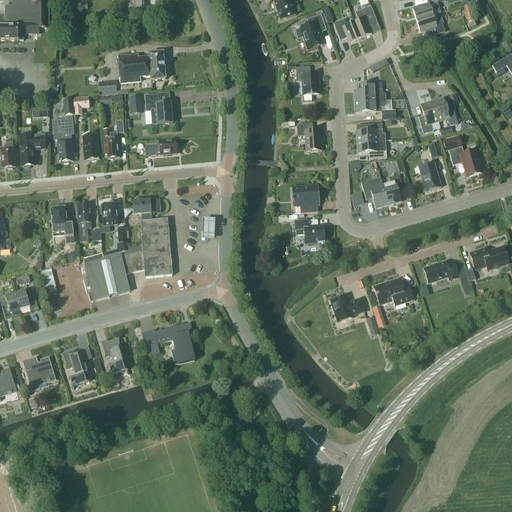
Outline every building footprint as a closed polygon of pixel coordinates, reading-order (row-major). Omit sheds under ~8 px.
[(24,42),(24,36),(39,36),(39,31),(49,31),(48,0),(11,0),(12,8),(9,8),(9,18),(4,18),(4,29),(0,28),(0,42),(18,42),(24,42)] [(111,0),(112,0),(121,0),(121,1),(134,1),(134,12),(144,11),(144,0),(149,0),(148,0),(111,0)] [(275,0),(273,1),(280,22),(295,17),(290,2),(294,0),(275,0)] [(416,22),(440,14),(441,13),(438,3),(446,1),(446,0),(430,0),(431,4),(412,10),(416,22)] [(470,5),(463,7),(466,15),(472,14),(470,5)] [(358,21),(354,23),(360,40),(372,35),(368,26),(377,23),(371,7),(355,14),(358,21)] [(443,23),(440,14),(416,22),(420,33),(424,32),(426,39),(445,33),(443,26),(443,23)] [(304,39),(308,51),(324,46),(319,32),(326,29),(322,16),(307,21),(309,27),(295,31),(298,41),(304,39)] [(340,42),(347,39),(349,44),(360,40),(354,23),(347,26),(344,20),(333,25),(340,42)] [(150,82),(165,80),(163,54),(148,55),(148,58),(139,59),(138,56),(118,57),(120,85),(141,83),(140,79),(150,78),(150,82)] [(511,61),(509,57),(492,67),(496,74),(506,67),(511,76),(511,61)] [(303,97),(319,96),(318,76),(310,77),(310,68),(296,69),(297,83),(302,83),(303,97)] [(119,82),(102,82),(102,96),(119,95),(119,82)] [(354,92),(355,104),(375,102),(386,102),(385,95),(383,95),(382,84),(356,85),(357,92),(354,92)] [(144,113),(143,96),(131,96),(132,114),(144,113)] [(156,111),(156,115),(153,116),(151,118),(151,123),(153,125),(157,124),(157,126),(173,125),(171,104),(159,105),(158,96),(144,97),(146,112),(156,111)] [(458,104),(455,96),(448,98),(451,106),(458,104)] [(89,99),(73,100),(74,117),(83,116),(82,110),(89,109),(89,99)] [(73,100),(63,101),(64,117),(74,117),(73,100)] [(444,100),(432,104),(438,123),(445,121),(447,128),(458,125),(452,108),(447,110),(444,100)] [(375,102),(355,104),(355,115),(381,113),(381,109),(384,109),(386,105),(386,102),(375,102)] [(424,117),(418,119),(423,136),(433,133),(431,125),(438,123),(432,104),(421,107),(424,117)] [(395,111),(381,112),(382,121),(396,121),(395,111)] [(123,122),(115,122),(117,134),(117,135),(124,134),(123,122)] [(297,125),(297,127),(298,138),(305,137),(306,153),(322,152),(321,138),(322,138),(321,131),(312,132),(312,124),(297,125)] [(357,132),(357,143),(385,142),(385,135),(383,135),(382,125),(367,126),(367,132),(357,132)] [(117,139),(117,135),(117,134),(110,135),(110,130),(103,131),(104,140),(105,160),(108,160),(108,162),(113,161),(113,160),(119,159),(117,139)] [(35,167),(33,153),(46,151),(45,135),(19,137),(21,168),(24,168),(25,169),(29,169),(30,168),(35,167)] [(97,162),(99,162),(97,144),(96,137),(83,138),(84,145),(83,145),(85,163),(97,162)] [(464,155),(462,148),(459,137),(442,142),(445,152),(448,151),(453,167),(462,164),(467,179),(482,174),(478,160),(481,159),(478,151),(464,155)] [(69,164),(73,164),(71,140),(57,141),(59,165),(61,165),(63,165),(64,166),(68,165),(69,164)] [(161,156),(177,155),(176,146),(173,146),(173,142),(158,143),(158,146),(157,146),(157,143),(152,143),(152,147),(145,147),(146,158),(156,157),(156,154),(160,154),(161,156)] [(358,155),(369,154),(369,161),(387,160),(385,142),(357,143),(358,155)] [(432,161),(442,158),(438,144),(428,147),(432,161)] [(13,169),(15,169),(14,149),(0,149),(0,152),(0,155),(0,160),(1,171),(3,170),(7,169),(8,171),(12,170),(13,169)] [(393,164),(395,173),(402,171),(400,162),(393,164)] [(426,193),(441,189),(434,164),(418,168),(426,193)] [(390,184),(382,187),(388,206),(401,202),(398,192),(403,191),(399,176),(389,179),(390,184)] [(388,206),(382,187),(375,189),(373,181),(361,185),(366,201),(373,200),(375,210),(388,206)] [(317,206),(318,206),(317,187),(292,188),(294,208),(300,208),(300,215),(318,214),(317,206)] [(139,222),(140,231),(168,228),(167,220),(152,222),(152,215),(161,214),(160,201),(133,203),(134,217),(142,216),(142,222),(139,222)] [(104,227),(118,226),(116,205),(102,207),(104,227)] [(89,207),(84,207),(82,206),(79,206),(78,208),(76,208),(78,225),(80,243),(88,243),(87,231),(91,230),(89,207)] [(66,238),(74,237),(72,224),(66,225),(64,209),(51,211),(52,227),(53,236),(65,235),(66,238)] [(216,221),(204,220),(203,241),(215,241),(216,221)] [(315,241),(324,240),(323,226),(307,227),(307,221),(294,222),(296,237),(304,236),(305,245),(316,244),(315,241)] [(172,277),(168,228),(140,231),(142,247),(127,248),(125,229),(117,230),(120,252),(120,256),(103,260),(102,255),(83,259),(93,302),(110,298),(110,296),(117,295),(117,296),(130,293),(127,284),(127,281),(125,275),(144,271),(145,279),(172,277)] [(100,231),(91,232),(92,242),(101,242),(100,231)] [(469,255),(475,271),(486,268),(487,273),(499,269),(499,267),(508,264),(503,248),(487,254),(485,250),(469,255)] [(74,262),(77,258),(76,254),(74,253),(71,253),(68,257),(68,260),(71,262),(74,262)] [(448,279),(449,282),(458,279),(453,263),(447,266),(446,263),(423,270),(428,285),(448,279)] [(51,270),(39,273),(45,295),(57,292),(51,270)] [(395,308),(413,302),(409,288),(402,290),(398,280),(373,288),(379,307),(393,303),(395,308)] [(32,290),(15,295),(20,312),(29,309),(31,313),(38,311),(32,290)] [(20,312),(15,295),(0,299),(0,302),(5,321),(11,319),(10,314),(20,312)] [(352,317),(365,313),(360,300),(347,304),(345,297),(330,302),(338,324),(352,319),(352,317)] [(373,318),(366,321),(371,337),(379,335),(373,318)] [(385,327),(382,318),(375,320),(378,329),(385,327)] [(190,341),(194,340),(190,324),(176,328),(177,329),(155,334),(154,332),(141,335),(147,359),(160,356),(157,345),(172,342),(175,351),(171,352),(174,367),(178,366),(195,362),(190,341)] [(111,376),(128,371),(118,341),(108,344),(107,342),(101,344),(105,357),(111,355),(113,365),(108,367),(111,376)] [(79,352),(75,353),(69,355),(68,353),(62,355),(66,369),(72,367),(75,376),(69,378),(72,388),(90,383),(83,362),(92,360),(88,347),(79,350),(79,352)] [(38,387),(56,382),(49,358),(40,361),(41,363),(38,364),(36,358),(22,363),(31,393),(40,391),(38,387)] [(0,400),(0,397),(16,393),(10,370),(1,373),(2,375),(0,375),(0,402),(0,400)] [(249,405),(257,401),(253,395),(246,400),(249,405)] [(37,408),(34,399),(28,401),(31,411),(37,408)]
